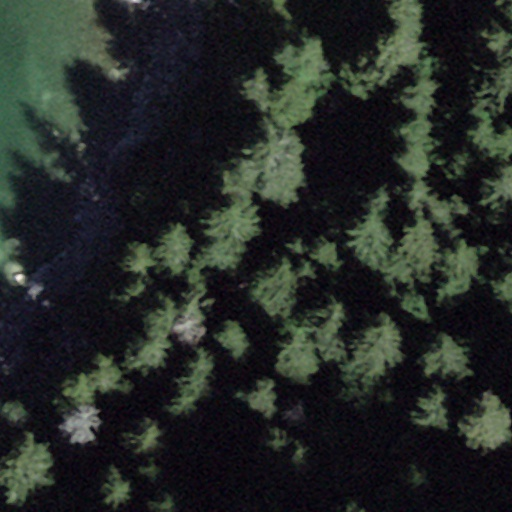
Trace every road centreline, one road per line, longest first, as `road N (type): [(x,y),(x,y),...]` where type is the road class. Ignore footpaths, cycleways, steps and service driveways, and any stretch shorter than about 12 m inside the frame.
road 1 (track): [(290,212),(195,361),(108,453),(1,511)]
road 2 (track): [(290,212),(374,127),(460,0)]
road 3 (track): [(365,0),(290,212)]
